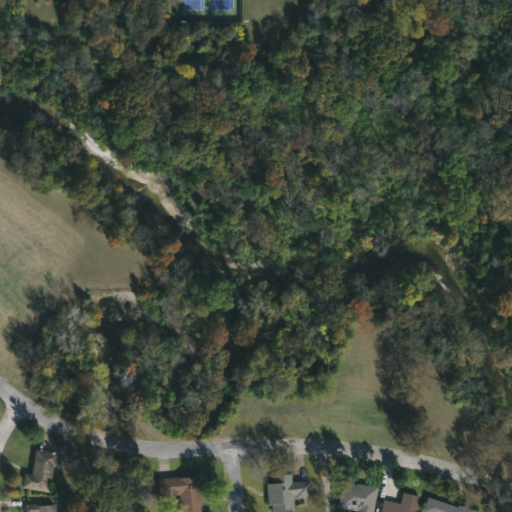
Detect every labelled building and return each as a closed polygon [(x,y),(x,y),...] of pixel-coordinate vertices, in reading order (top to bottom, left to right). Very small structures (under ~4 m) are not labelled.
[(57,453),(54,466),(52,466),(47,492),(21,486),(24,472),(30,473),(35,448),(57,453)] [(290,474),(291,482),(309,480),(310,496),(295,497),(295,495),(292,495),(293,509),(271,511),(271,505),(267,505),(266,483),(272,483),(271,475),(290,474)] [(197,476),(197,481),(200,481),(201,493),(199,493),(199,511),(179,511),(178,494),(159,496),(158,478),(197,476)] [(353,483),(379,487),(374,511),(357,511),(358,510),(339,507),(343,482),(353,483)] [(416,496),(412,511),(377,511),(380,500),(398,504),(400,493),(416,496)] [(423,511),(428,496),(457,506),(458,504),(477,510),(476,511),(423,511)] [(56,506),(56,511),(26,511),(26,504),(56,503),(56,506)]
